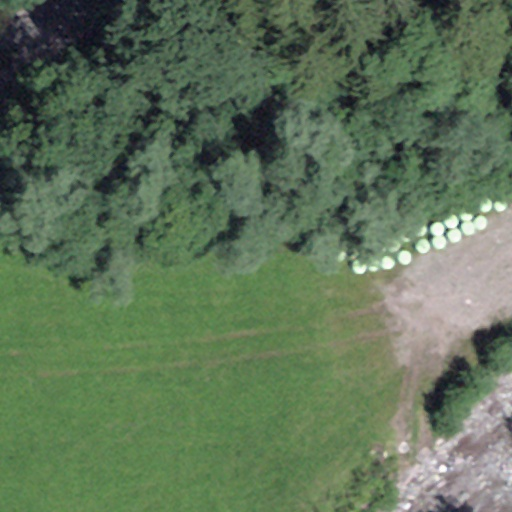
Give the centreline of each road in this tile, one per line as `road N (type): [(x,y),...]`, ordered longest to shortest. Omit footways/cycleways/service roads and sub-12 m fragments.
road 1 (unclassified): [(0,43),(87,23),(140,0)]
road 2 (track): [(511,252),(428,345)]
